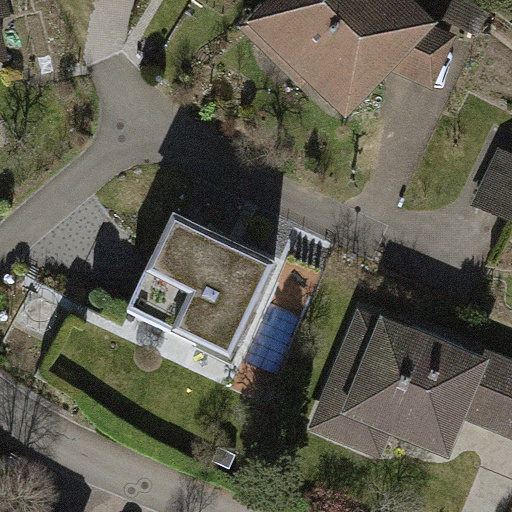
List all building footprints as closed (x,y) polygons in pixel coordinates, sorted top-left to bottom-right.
[(13,0),(0,0),(0,73),(29,67),(13,0)] [(413,0),(291,0),(250,41),(355,124),(403,83),(443,99),(466,45),(447,33),(413,0)] [(511,232),(511,161),(494,154),(469,214),(511,232)] [(295,274),(188,225),(144,319),(251,368),(295,274)] [(502,364),(370,312),(320,436),(393,465),(402,441),(462,465),(478,427),(502,364)] [(511,367),(502,364),(478,427),(511,440),(511,367)]
